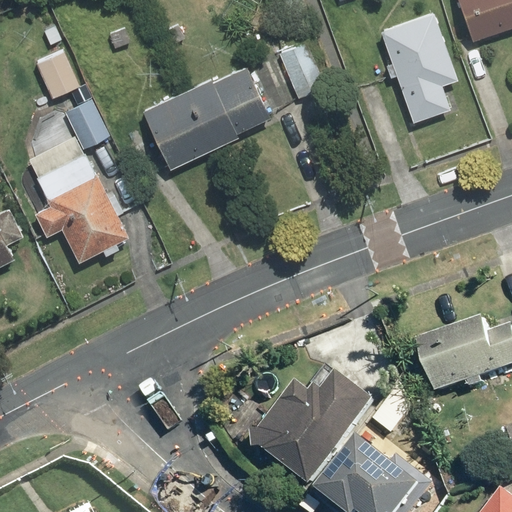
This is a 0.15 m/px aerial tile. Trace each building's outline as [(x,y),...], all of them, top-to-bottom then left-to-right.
[(511,0),(462,0),(478,39),(511,25),(511,0)] [(438,9),(386,27),(397,57),(390,60),(394,71),(399,70),(417,119),(455,105),(446,79),(461,73),(438,9)] [(314,38),(283,50),(301,95),(332,83),(314,38)] [(85,81),(68,46),(40,59),(56,94),(85,81)] [(216,72),(146,107),(174,164),(278,111),(253,61),(219,79),(216,72)] [(69,113),(79,131),(34,157),(56,200),(41,209),(53,231),(66,224),(85,257),(107,245),(110,252),(126,243),(123,237),(134,231),(123,212),(130,209),(119,191),(115,193),(88,147),(116,131),(97,97),(69,113)] [(0,263),(18,254),(12,241),(29,232),(23,219),(12,225),(8,217),(3,220),(0,214),(0,263)] [(494,314),(428,337),(448,391),(476,381),(478,386),(511,373),(511,325),(500,329),(494,314)] [(319,481),(383,395),(349,370),(336,387),(327,381),(321,390),(303,377),(259,437),(319,481)] [(361,511),(366,511),(369,509),(372,511),(417,511),(443,482),(371,422),(360,436),(368,442),(331,487),(361,511)] [(511,511),(511,485),(491,511),(511,511)] [(91,511),(87,503),(70,511),(91,511)]
